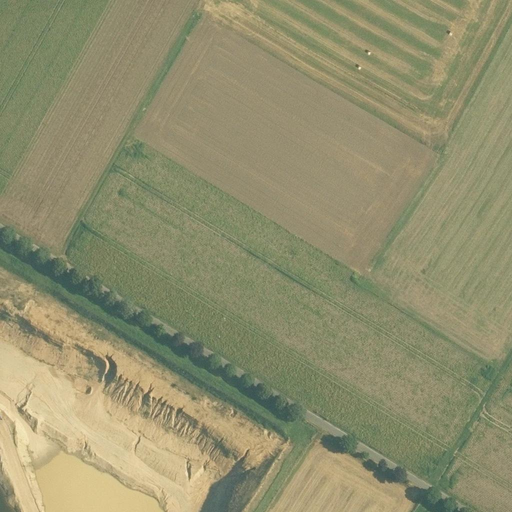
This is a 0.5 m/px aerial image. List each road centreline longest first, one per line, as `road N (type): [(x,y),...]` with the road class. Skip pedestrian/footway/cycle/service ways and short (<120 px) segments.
road 1 (unclassified): [(462,511),(0,228)]
road 2 (track): [(430,491),(511,355)]
